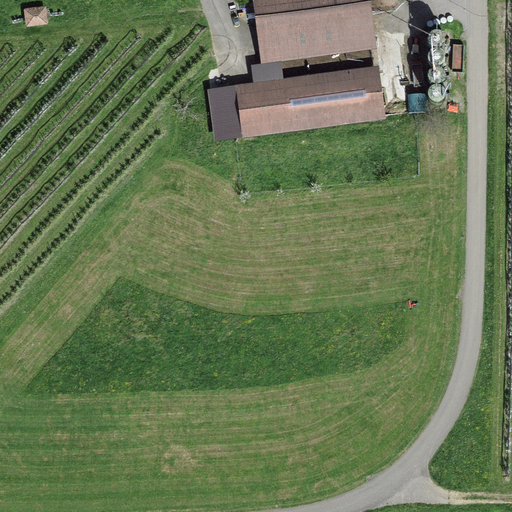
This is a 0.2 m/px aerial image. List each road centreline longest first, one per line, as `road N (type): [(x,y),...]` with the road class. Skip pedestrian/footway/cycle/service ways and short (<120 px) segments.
road 1 (unclassified): [(320,511),(400,476),(441,426),(463,373),(472,325),(475,0)]
road 2 (track): [(390,484),(451,498),(511,498)]
